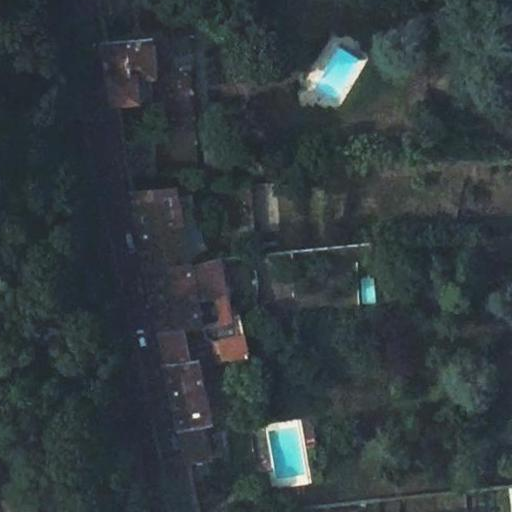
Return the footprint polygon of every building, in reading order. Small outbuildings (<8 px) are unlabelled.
[(154,71),(153,56),(188,54),(186,35),(103,42),(115,101),(150,99),(148,72),(154,71)] [(152,140),(123,142),(129,176),(157,174),(152,140)] [(201,171),(225,169),(223,149),(199,151),(201,171)] [(132,195),(145,271),(190,263),(174,186),(132,195)] [(185,328),(230,320),(219,258),(190,263),(145,271),(158,332),(185,328)] [(158,332),(165,364),(191,359),(185,328),(158,332)] [(248,356),(245,336),(218,341),(221,360),(248,356)] [(211,423),(198,357),(191,359),(165,364),(186,461),(208,456),(202,425),(211,423)]
